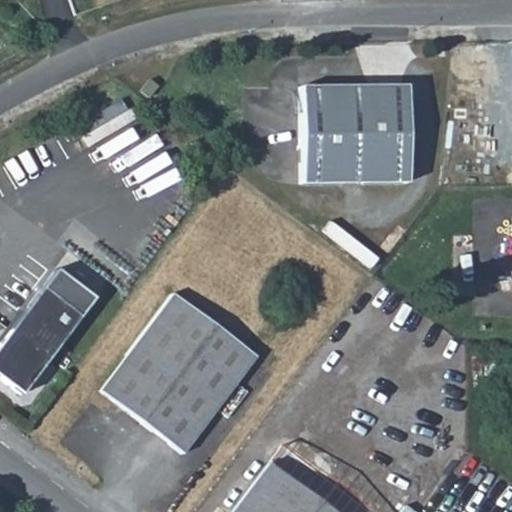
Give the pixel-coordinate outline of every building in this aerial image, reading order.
[(136,92),(146,99),(154,88),(144,81),(136,92)] [(298,185),(403,184),(402,88),(297,89),(298,185)] [(116,100),(71,127),(83,148),(128,121),(116,100)] [(90,300),(52,273),(0,343),(0,383),(18,397),(90,300)] [(253,356),(170,294),(97,392),(180,454),(253,356)] [(339,511),(273,460),(231,511),(339,511)]
